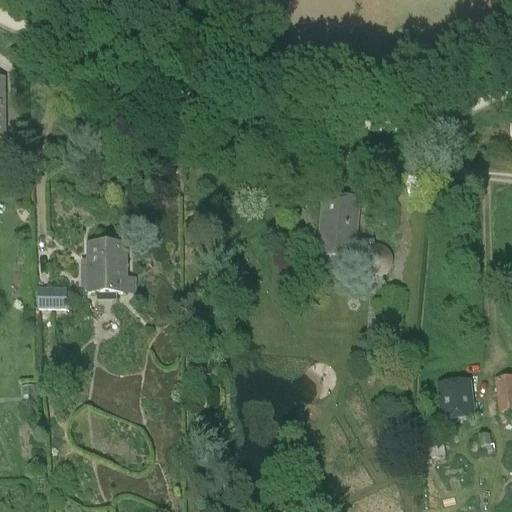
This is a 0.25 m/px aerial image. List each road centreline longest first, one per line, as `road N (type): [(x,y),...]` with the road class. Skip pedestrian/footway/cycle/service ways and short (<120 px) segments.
road 1 (unclassified): [(0,5),(178,97),(289,122),(391,128),(511,89)]
road 2 (track): [(511,177),(254,136),(178,97)]
